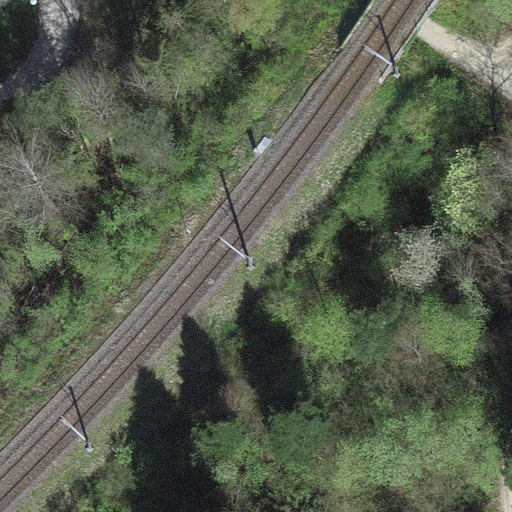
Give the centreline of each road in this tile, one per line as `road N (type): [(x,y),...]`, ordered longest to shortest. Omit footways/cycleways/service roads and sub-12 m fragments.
road 1 (track): [(394,0),(511,86)]
road 2 (residential): [(0,105),(40,66),(61,0)]
